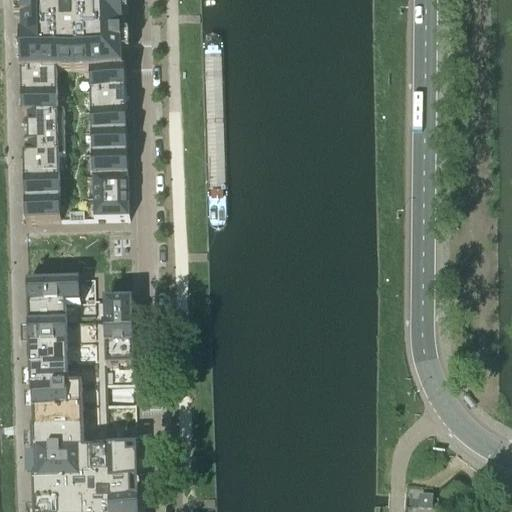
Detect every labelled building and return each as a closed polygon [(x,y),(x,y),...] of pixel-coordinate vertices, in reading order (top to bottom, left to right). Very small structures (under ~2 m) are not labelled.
[(21,0),(23,39),(21,39),(22,75),(57,74),(57,75),(90,74),(90,73),(123,72),(122,32),(124,32),(123,0),(21,0)] [(123,72),(90,73),(90,74),(91,94),(126,93),(126,73),(123,73),(123,72)] [(57,74),(22,75),(22,96),(58,95),(57,75),(57,74)] [(126,93),(91,94),(91,116),(127,115),(126,93)] [(58,95),(22,96),(23,119),(28,119),(28,118),(58,117),(58,95)] [(127,115),(91,116),(92,137),(127,136),(127,115)] [(58,117),(28,118),(28,119),(29,139),(59,138),(58,117)] [(127,136),(92,137),(93,159),(128,158),(127,136)] [(59,138),(29,139),(29,159),(29,161),(60,160),(59,138)] [(128,158),(93,159),(93,181),(129,180),(128,158)] [(29,159),(24,159),(25,183),(60,182),(60,160),(29,161),(29,159)] [(129,180),(93,181),(94,202),(129,201),(129,180)] [(60,182),(25,183),(25,204),(61,203),(60,182)] [(129,201),(94,202),(95,225),(130,224),(129,201)] [(61,203),(25,204),(26,227),(61,226),(61,203)] [(70,226),(85,225),(84,216),(70,217),(70,226)] [(81,285),(28,286),(29,309),(67,308),(67,310),(81,310),(81,285)] [(134,305),(105,305),(107,372),(136,371),(134,305)] [(67,308),(29,309),(30,330),(68,329),(67,310),(67,308)] [(68,329),(30,330),(30,351),(69,350),(68,329)] [(69,350),(30,351),(31,372),(69,371),(69,350)] [(69,371),(31,372),(31,393),(70,392),(70,390),(69,371)] [(70,392),(31,393),(32,414),(84,413),(84,390),(70,390),(70,392)] [(84,413),(32,414),(33,435),(85,433),(84,413)] [(85,433),(33,435),(34,511),(139,511),(138,453),(86,454),(85,433)] [(430,511),(431,499),(420,499),(419,511),(430,511)]
